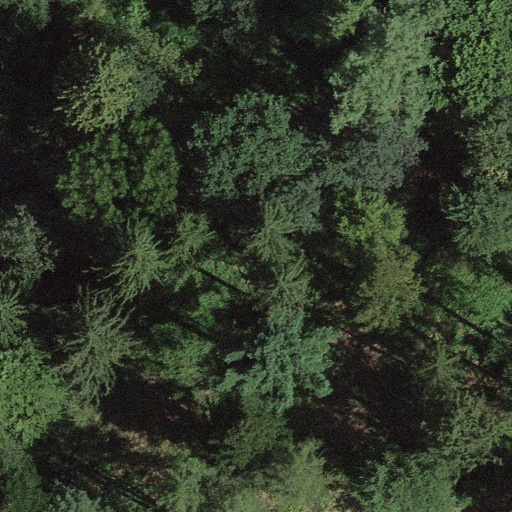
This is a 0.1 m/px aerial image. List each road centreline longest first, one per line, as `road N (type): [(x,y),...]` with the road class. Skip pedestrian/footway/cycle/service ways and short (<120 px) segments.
road 1 (track): [(511,93),(0,153)]
road 2 (track): [(110,0),(27,148)]
